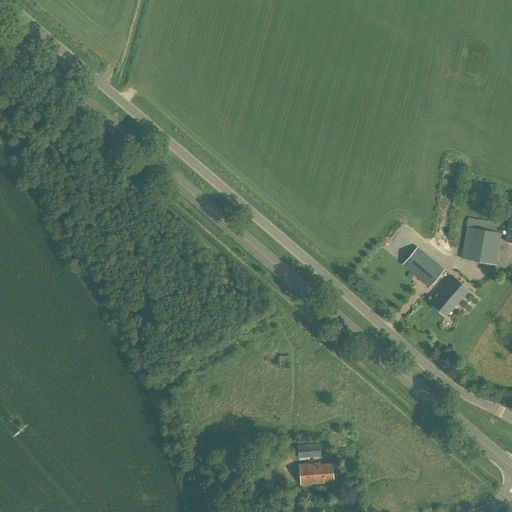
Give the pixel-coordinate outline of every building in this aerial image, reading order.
[(498,198),(500,185),(485,183),(484,196),(498,198)] [(496,264),(502,232),(497,231),(498,223),(468,217),(460,258),(496,264)] [(430,287),(445,270),(418,246),(403,264),(430,287)] [(458,306),(470,291),(451,275),(438,290),(440,291),(430,303),(446,317),(457,305),(458,306)] [(278,365),(290,363),(290,355),(277,356),(278,365)] [(321,405),(340,399),(338,391),(318,396),(321,405)] [(299,458),(321,457),(320,442),(298,444),(299,458)] [(319,463),(319,462),(299,464),(301,485),(323,483),(323,481),(334,481),(332,462),(319,463)] [(245,490),(252,490),(273,488),(271,465),(251,467),(243,468),(245,490)] [(242,500),(252,500),(251,492),(241,492),(242,500)] [(257,507),(273,506),(272,495),(265,495),(265,497),(260,497),(260,498),(256,498),(257,507)]
